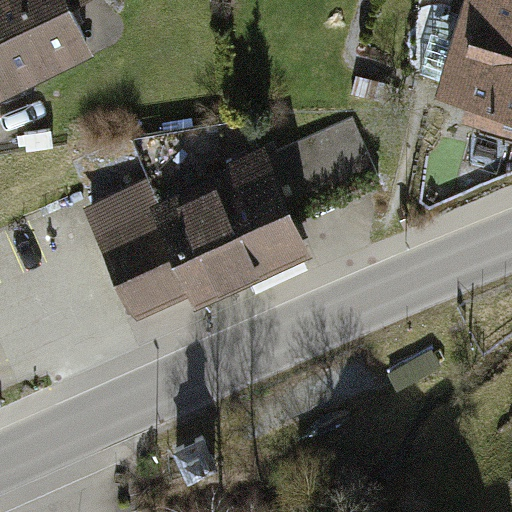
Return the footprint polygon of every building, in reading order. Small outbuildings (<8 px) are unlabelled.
[(0,0),(0,94),(93,48),(69,0),(0,0)] [(447,88),(511,108),(511,0),(472,0),(459,43),(437,36),(429,61),(454,68),(447,88)] [(283,137),(302,200),(380,176),(361,113),(283,137)] [(136,314),(301,240),(261,151),(96,225),(136,314)] [(433,348),(390,372),(399,387),(442,363),(433,348)]
